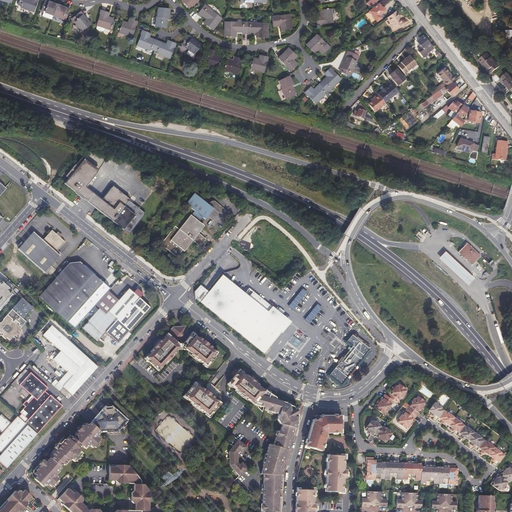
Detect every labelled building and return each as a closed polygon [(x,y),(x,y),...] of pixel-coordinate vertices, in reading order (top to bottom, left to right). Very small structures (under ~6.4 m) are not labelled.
[(17,0),(17,2),(20,3),(20,5),(32,10),(35,0),(17,0)] [(64,17),(67,7),(55,3),(47,0),(42,0),(39,8),(42,9),(51,13),(64,17)] [(201,2),(195,11),(199,14),(200,11),(205,15),(201,21),(210,27),(218,16),(201,2)] [(154,15),(154,24),(164,25),(164,16),(166,16),(167,6),(156,5),(155,15),(154,15)] [(313,14),(314,21),(329,18),(326,5),(316,7),(317,11),(318,11),(318,13),(313,14)] [(367,12),(375,22),(382,17),(379,14),(382,12),(376,5),(367,12)] [(98,7),(94,22),(96,23),(103,25),(107,26),(110,16),(106,14),(106,16),(104,15),(106,10),(98,7)] [(70,16),(81,28),(88,22),(78,9),(70,16)] [(269,13),(270,20),(276,20),(277,20),(278,26),(288,25),(287,11),(269,13)] [(386,18),(394,27),(396,25),(398,27),(402,24),(398,19),(397,17),(398,16),(394,12),(386,18)] [(119,19),(116,30),(129,34),(134,19),(127,17),(125,23),(123,22),(123,21),(119,19)] [(222,19),(222,33),(233,33),(233,27),(239,27),(239,30),(248,30),(248,27),(254,27),(254,34),(265,34),(265,20),(222,19)] [(135,42),(148,47),(148,46),(155,49),(155,50),(167,55),(173,41),(166,38),(164,43),(162,42),(162,41),(148,36),(148,37),(146,36),(147,31),(140,28),(135,42)] [(313,30),(303,40),(311,48),(315,43),(320,47),(326,42),(313,30)] [(179,41),(192,51),(198,42),(185,33),(179,41)] [(427,55),(433,50),(424,38),(417,43),(427,55)] [(285,44),(275,54),(288,66),(293,61),(288,56),(293,51),(285,44)] [(206,47),(202,61),(215,65),(218,55),(214,54),(214,55),(212,54),(213,49),(206,47)] [(343,51),(337,66),(346,70),(352,54),(343,51)] [(250,55),(248,66),(261,69),(265,54),(258,52),(256,58),(254,58),(254,56),(250,55)] [(482,63),(484,65),(488,69),(489,69),(491,72),(499,66),(491,56),(490,57),(486,52),(478,59),(481,64),(482,63)] [(225,56),(222,67),(235,70),(239,56),(232,54),(230,59),(228,59),(229,58),(225,56)] [(417,65),(409,56),(401,63),(398,66),(401,70),(405,74),(417,65)] [(322,73),(312,83),(313,84),(311,86),(307,82),(302,87),(312,98),(322,88),(321,87),(326,82),(327,83),(337,73),(326,63),(321,68),(325,71),(323,73),(322,73)] [(437,74),(447,86),(450,84),(455,80),(445,68),(437,74)] [(398,85),(405,80),(397,70),(390,75),(398,85)] [(276,76),(280,84),(279,84),(283,93),(292,89),(288,80),(289,80),(285,72),(276,76)] [(509,89),(511,87),(511,78),(506,72),(499,78),(502,82),(503,82),(509,89)] [(454,84),(446,89),(452,96),(459,90),(454,84)] [(376,92),(378,95),(384,102),(385,100),(383,97),(389,92),(384,86),(376,92)] [(384,102),(378,95),(373,98),(374,100),(371,102),(368,105),(375,112),(385,104),(384,102)] [(372,118),(370,115),(370,117),(365,115),(367,111),(361,104),(358,112),(356,111),(354,115),(371,122),(372,118)] [(455,115),(461,107),(457,104),(454,107),(451,104),(447,109),(455,115)] [(461,107),(455,115),(450,121),(457,126),(461,121),(459,120),(460,118),(462,119),(468,112),(461,107)] [(393,114),(399,120),(403,117),(398,110),(393,114)] [(467,120),(480,122),(479,129),(482,129),(484,113),(481,113),(469,110),(465,120),(463,123),(462,126),(464,127),(467,120)] [(342,119),(342,122),(352,128),(353,126),(342,119)] [(482,152),(488,153),(491,137),(484,136),(482,152)] [(475,143),(460,138),(454,151),(459,153),(460,150),(470,153),(469,158),(477,160),(478,153),(477,152),(479,146),(475,144),(475,143)] [(493,153),(492,159),(497,160),(498,159),(505,160),(508,143),(498,141),(496,154),(493,153)] [(74,165),(61,182),(71,190),(73,188),(80,193),(84,187),(96,173),(87,165),(80,159),(74,165)] [(77,195),(88,203),(94,195),(84,187),(80,193),(73,188),(71,190),(77,195)] [(101,200),(96,206),(109,216),(108,219),(112,222),(128,201),(127,201),(128,200),(111,187),(101,200)] [(185,204),(194,210),(192,213),(201,219),(202,217),(206,220),(214,207),(193,193),(185,204)] [(94,195),(88,203),(96,209),(108,219),(109,216),(96,206),(101,200),(94,195)] [(128,201),(112,222),(128,235),(144,214),(128,201)] [(201,246),(206,238),(198,233),(204,225),(190,214),(179,229),(174,226),(161,244),(177,256),(182,249),(184,251),(193,240),(201,246)] [(415,236),(421,241),(429,231),(422,227),(415,236)] [(57,253),(66,243),(52,230),(43,241),(34,233),(19,250),(45,273),(60,256),(57,253)] [(459,254),(472,267),(473,266),(476,263),(477,262),(481,258),(467,245),(459,254)] [(446,252),(439,260),(468,286),(475,279),(446,252)] [(484,252),(481,256),(490,265),(492,263),(493,261),(484,252)] [(477,262),(473,266),(480,271),(483,268),(477,262)] [(84,266),(49,306),(69,323),(104,284),(87,269),(84,266)] [(116,277),(121,282),(125,278),(120,273),(119,274),(116,277)] [(263,353),(290,321),(248,288),(244,292),(221,274),(208,289),(201,283),(195,291),(194,297),(263,353)] [(0,316),(23,292),(8,279),(4,283),(1,281),(0,281),(0,316)] [(129,288),(108,312),(109,313),(116,320),(129,331),(151,306),(129,288)] [(302,288),(288,306),(293,310),(307,292),(302,288)] [(8,326),(12,331),(9,334),(5,331),(2,334),(10,341),(13,338),(16,340),(17,343),(17,344),(19,344),(20,343),(20,341),(17,338),(20,335),(18,333),(27,323),(24,321),(34,309),(23,300),(0,324),(0,329),(1,331),(3,329),(4,330),(8,326)] [(305,320),(309,323),(322,308),(318,304),(305,320)] [(99,310),(82,329),(97,342),(104,333),(117,344),(129,331),(116,320),(113,323),(106,317),(99,310)] [(106,317),(113,323),(116,320),(109,313),(106,317)] [(57,356),(71,368),(69,371),(58,383),(63,387),(73,396),(98,367),(95,364),(91,360),(52,326),(43,336),(61,351),(57,356)] [(171,334),(171,341),(179,347),(184,347),(189,340),(188,333),(183,329),(176,329),(171,334)] [(355,369),(357,366),(372,348),(352,332),(345,341),(351,346),(328,374),(342,385),(348,378),(350,375),(355,369)] [(184,350),(207,367),(210,363),(211,364),(215,359),(214,358),(217,354),(194,335),(189,340),(184,347),(179,347),(171,341),(167,337),(160,344),(161,345),(156,351),(155,350),(149,357),(162,368),(177,349),(180,350),(184,350)] [(54,359),(69,371),(71,368),(57,356),(54,359)] [(162,368),(149,357),(147,359),(151,362),(149,364),(155,369),(156,367),(160,370),(162,368)] [(22,404),(24,407),(22,409),(26,413),(24,416),(28,420),(25,423),(37,433),(62,406),(50,395),(49,395),(44,391),(47,388),(29,372),(19,385),(31,395),(33,397),(28,402),(26,401),(26,400),(22,404)] [(256,404),(265,393),(261,390),(261,389),(259,387),(258,386),(259,385),(256,383),(256,382),(250,377),(249,378),(247,376),(246,376),(246,375),(244,373),(243,374),(241,372),(238,376),(236,374),(232,380),(234,381),(231,385),(233,387),(233,388),(239,392),(238,393),(244,398),(245,397),(251,402),(252,400),(256,404)] [(58,383),(54,387),(59,391),(63,387),(58,383)] [(395,402),(398,404),(401,401),(400,400),(401,399),(402,399),(407,393),(406,392),(408,390),(399,383),(398,385),(397,384),(395,388),(394,387),(392,389),(393,390),(392,392),(393,393),(391,394),(390,393),(388,397),(395,402)] [(192,391),(216,411),(218,408),(216,407),(219,403),(217,401),(214,399),(215,397),(203,388),(202,389),(199,387),(197,385),(194,389),(192,391)] [(216,411),(192,391),(190,394),(187,398),(188,399),(192,402),(191,404),(202,413),(204,412),(206,414),(209,416),(213,412),(214,413),(216,411)] [(256,404),(255,405),(254,406),(266,409),(266,413),(279,416),(278,419),(281,425),(284,426),(283,430),(295,433),(299,417),(296,408),(295,408),(290,406),(284,403),(279,401),(274,397),(267,392),(266,391),(265,393),(256,404)] [(395,402),(388,397),(386,395),(383,398),(383,397),(380,400),(379,399),(376,402),(378,403),(376,406),(377,406),(376,408),(384,414),(385,413),(387,414),(392,407),(391,406),(392,405),(393,405),(395,402)] [(408,409),(417,416),(419,414),(420,414),(422,411),(423,411),(425,408),(426,406),(426,405),(427,403),(418,397),(416,400),(415,400),(412,404),(413,404),(411,407),(410,407),(408,409)] [(434,419),(438,421),(444,412),(441,410),(442,408),(435,404),(430,412),(432,414),(431,415),(435,418),(434,419)] [(129,421),(113,407),(107,407),(92,424),(101,432),(103,434),(118,432),(129,421)] [(417,416),(408,409),(405,413),(406,414),(403,417),(402,416),(400,420),(401,421),(398,424),(406,430),(408,428),(409,429),(410,427),(411,428),(413,425),(412,424),(415,421),(414,420),(417,416)] [(438,421),(441,424),(441,423),(445,425),(446,424),(449,427),(455,418),(448,413),(448,414),(444,412),(438,421)] [(0,430),(2,432),(0,434),(0,450),(4,455),(7,457),(1,463),(6,468),(37,433),(25,423),(17,415),(11,422),(1,414),(0,415),(0,430)] [(309,437),(325,441),(326,438),(325,438),(325,436),(328,434),(340,434),(340,417),(323,417),(322,418),(321,419),(316,422),(315,422),(313,424),(309,437)] [(455,418),(449,427),(452,429),(451,430),(455,433),(454,434),(458,436),(464,427),(461,424),(462,423),(455,418)] [(375,437),(377,436),(382,428),(379,426),(380,424),(376,422),(375,423),(373,421),(367,429),(368,430),(367,431),(369,433),(371,435),(375,437)] [(59,444),(55,449),(58,451),(47,463),(44,461),(39,466),(41,467),(40,469),(41,470),(36,476),(38,478),(36,480),(45,488),(47,486),(48,487),(49,486),(52,488),(60,480),(57,477),(58,475),(57,474),(62,468),(61,468),(63,465),(64,466),(69,461),(70,462),(71,460),(75,463),(82,455),(79,452),(80,450),(79,449),(81,446),(83,448),(85,449),(87,447),(88,448),(90,447),(93,450),(101,441),(98,438),(99,437),(97,436),(101,432),(92,424),(89,426),(87,424),(85,427),(83,426),(78,432),(81,435),(78,438),(81,440),(78,442),(76,440),(73,438),(70,441),(68,438),(63,444),(62,443),(60,445),(59,444)] [(382,428),(377,436),(381,439),(381,440),(383,442),(384,441),(386,443),(387,442),(388,443),(395,434),(392,432),(393,431),(390,428),(389,429),(384,426),(383,427),(382,428)] [(464,427),(458,436),(461,438),(461,437),(465,440),(466,439),(469,442),(476,433),(468,428),(467,429),(464,427)] [(283,430),(281,429),(280,433),(278,440),(276,440),(274,446),(270,445),(267,455),(268,456),(266,464),(265,464),(262,475),(265,475),(282,476),(286,462),(284,462),(286,455),(285,454),(286,450),(287,450),(290,451),(293,440),(291,440),(292,436),(294,437),(295,433),(283,430)] [(476,433),(469,442),(472,443),(471,445),(475,448),(474,449),(478,451),(485,442),(481,439),(482,438),(476,433)] [(325,441),(309,437),(306,448),(322,452),(325,441)] [(234,447),(241,452),(242,453),(245,450),(246,451),(248,448),(240,440),(234,447)] [(478,451),(481,453),(485,455),(486,454),(489,456),(495,448),(488,443),(488,444),(485,442),(478,451)] [(231,459),(239,458),(239,454),(241,452),(234,447),(230,452),(231,459)] [(495,448),(489,456),(492,458),(491,460),(495,463),(494,463),(497,465),(504,456),(501,454),(502,453),(495,448)] [(344,471),(344,461),(345,457),(341,457),(328,457),(328,471),(327,471),(327,478),(327,493),(344,493),(344,479),(346,479),(347,471),(344,471)] [(239,463),(239,458),(231,459),(231,465),(235,470),(241,465),(239,463)] [(376,479),(377,461),(374,461),(374,459),(367,458),(367,465),(368,465),(367,475),(366,475),(366,480),(376,481),(376,479)] [(377,461),(376,479),(385,480),(386,463),(382,463),(382,464),(381,464),(380,461),(377,461)] [(386,463),(385,480),(390,480),(390,477),(394,477),(395,462),(391,462),(391,464),(389,464),(389,463),(386,463)] [(395,462),(394,477),(398,477),(398,480),(404,480),(404,463),(400,463),(400,464),(399,464),(399,462),(395,462)] [(404,463),(404,480),(409,480),(409,478),(412,478),(413,462),(409,462),(409,465),(407,464),(404,463)] [(422,481),(422,467),(422,464),(418,464),(418,465),(417,465),(417,462),(413,462),(412,478),(416,479),(416,481),(422,481)] [(245,467),(242,464),(241,465),(235,470),(241,476),(249,469),(246,466),(245,467)] [(141,481),(130,467),(128,467),(128,465),(115,465),(115,466),(109,466),(108,480),(115,480),(115,481),(121,483),(137,484),(137,491),(136,491),(134,493),(134,502),(136,504),(138,504),(138,510),(120,510),(118,511),(117,511),(140,511),(141,511),(148,511),(149,510),(149,492),(148,492),(148,490),(143,484),(141,484),(141,481)] [(422,481),(422,483),(427,484),(427,481),(431,481),(431,466),(427,466),(427,468),(426,468),(426,467),(422,467),(422,481)] [(431,466),(431,481),(435,482),(435,484),(440,484),(440,468),(437,467),(437,468),(435,468),(435,466),(431,466)] [(450,466),(445,466),(445,469),(444,469),(444,468),(440,468),(440,484),(449,485),(450,466)] [(455,467),(450,466),(449,485),(457,485),(458,469),(456,469),(455,469),(455,467)] [(500,476),(505,480),(509,482),(511,479),(511,469),(507,466),(507,467),(506,467),(504,469),(503,468),(501,471),(502,472),(500,476)] [(500,476),(497,473),(494,477),(493,477),(491,479),(491,480),(490,482),(491,483),(490,484),(498,490),(499,487),(501,489),(504,485),(503,484),(505,480),(500,476)] [(266,511),(267,511),(281,511),(283,498),(280,498),(280,491),(283,491),(283,476),(282,476),(265,475),(265,486),(264,494),(263,510),(266,510),(266,511)] [(67,488),(58,498),(63,503),(62,504),(71,511),(99,511),(100,511),(98,509),(90,509),(88,511),(85,508),(86,507),(80,502),(81,500),(81,497),(76,492),(73,492),(72,493),(67,488)] [(25,511),(36,500),(26,491),(24,492),(23,491),(22,492),(20,491),(18,493),(16,492),(8,501),(9,502),(0,511),(25,511)] [(298,491),(297,503),(314,504),(314,492),(298,491)] [(376,492),(368,492),(367,499),(363,499),(363,507),(370,507),(370,505),(375,505),(376,492)] [(376,492),(375,505),(380,505),(380,507),(387,508),(387,500),(383,500),(383,492),(376,492)] [(398,508),(405,508),(405,506),(410,506),(410,493),(403,493),(403,501),(398,500),(398,508)] [(410,493),(410,506),(415,506),(415,508),(422,509),(423,501),(418,501),(418,493),(412,493),(410,493)] [(432,509),(439,509),(439,507),(445,507),(445,494),(439,494),(438,494),(438,502),(433,502),(432,509)] [(448,495),(445,494),(445,507),(450,507),(450,510),(457,510),(457,502),(453,502),(453,495),(448,495)] [(493,511),(493,509),(495,509),(495,504),(493,504),(494,496),(479,496),(479,510),(478,510),(477,511),(493,511)] [(8,501),(0,509),(0,511),(9,502),(8,501)] [(314,504),(297,503),(296,511),(316,511),(316,506),(314,506),(314,504)]
